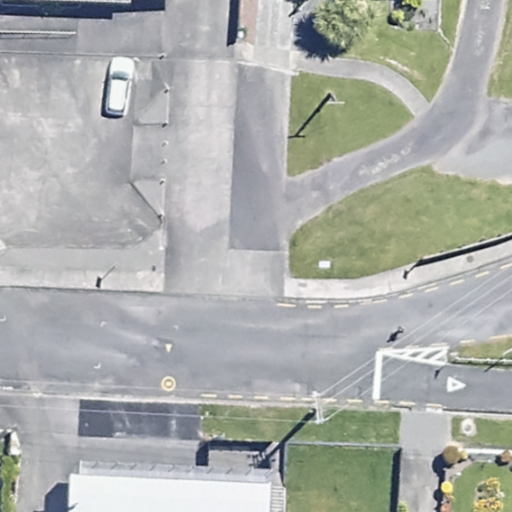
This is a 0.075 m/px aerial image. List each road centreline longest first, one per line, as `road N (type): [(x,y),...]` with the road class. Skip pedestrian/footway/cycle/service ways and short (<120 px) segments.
road 1 (residential): [(276,362),(0,337)]
road 2 (residential): [(511,276),(276,362)]
road 3 (residential): [(511,391),(276,362)]
